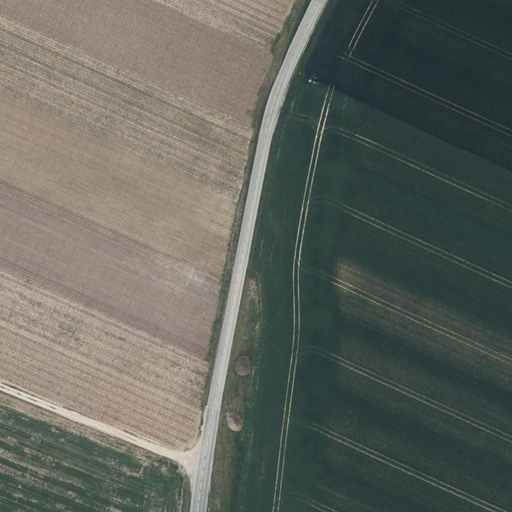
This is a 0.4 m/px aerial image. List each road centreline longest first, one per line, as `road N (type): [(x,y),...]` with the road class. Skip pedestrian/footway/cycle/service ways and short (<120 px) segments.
road 1 (unclassified): [(197,511),(265,134),(320,0)]
road 2 (track): [(0,385),(202,467)]
